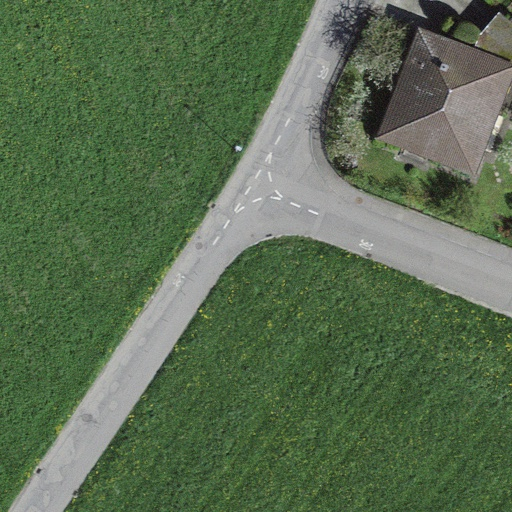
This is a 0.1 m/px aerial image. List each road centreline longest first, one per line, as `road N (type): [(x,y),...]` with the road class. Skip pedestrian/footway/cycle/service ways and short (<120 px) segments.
road 1 (residential): [(33,511),(255,189)]
road 2 (residential): [(255,189),(511,288)]
road 3 (residential): [(255,189),(310,97),(346,0)]
